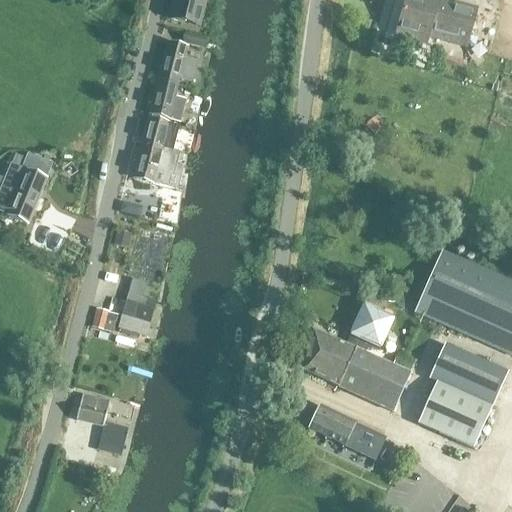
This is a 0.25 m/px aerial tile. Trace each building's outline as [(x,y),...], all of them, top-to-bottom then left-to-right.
[(185,16),(192,18),(195,0),(174,0),(170,20),(183,23),(185,16)] [(476,11),(453,4),(437,0),(423,0),(423,2),(415,0),(405,0),(395,36),(427,45),(428,40),(466,48),(476,11)] [(185,33),(182,44),(202,49),(205,37),(185,33)] [(157,82),(177,87),(179,78),(192,81),(197,62),(184,59),(187,49),(166,44),(157,82)] [(177,87),(157,82),(148,116),(179,124),(185,101),(188,89),(177,87)] [(141,143),(171,151),(177,127),(147,120),(141,143)] [(176,190),(181,167),(184,153),(171,151),(141,143),(135,167),(132,179),(176,190)] [(0,194),(0,205),(11,210),(6,221),(11,223),(12,219),(28,226),(51,168),(26,158),(25,162),(16,159),(13,166),(12,165),(0,194)] [(174,221),(180,201),(165,197),(159,217),(174,221)] [(511,355),(511,283),(443,253),(416,313),(511,355)] [(163,262),(150,259),(146,274),(159,277),(163,262)] [(131,281),(120,317),(117,330),(146,338),(153,311),(156,302),(143,298),(146,285),(131,281)] [(392,413),(414,363),(397,356),(393,365),(391,366),(366,354),(369,347),(380,352),(394,320),(362,306),(344,345),(311,330),(300,373),(392,413)] [(112,334),(117,316),(110,314),(110,313),(97,310),(92,329),(112,334)] [(430,380),(491,408),(506,374),(445,347),(430,380)] [(96,393),(84,389),(75,421),(96,427),(94,436),(115,441),(117,433),(127,401),(119,399),(124,380),(100,374),(96,393)] [(436,385),(418,425),(473,450),(490,410),(436,385)] [(373,460),(384,438),(320,407),(309,429),(373,460)] [(471,511),(476,505),(461,497),(451,511),(471,511)]
